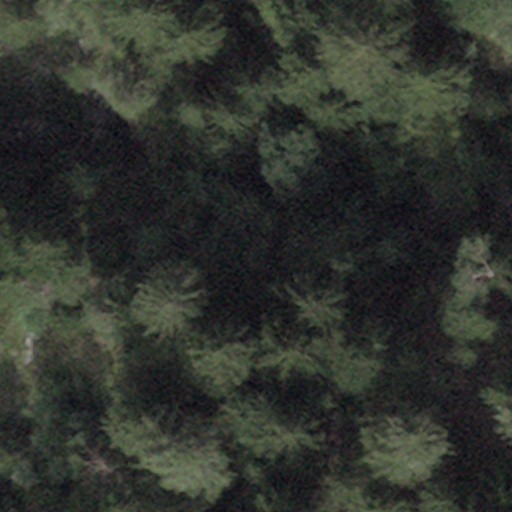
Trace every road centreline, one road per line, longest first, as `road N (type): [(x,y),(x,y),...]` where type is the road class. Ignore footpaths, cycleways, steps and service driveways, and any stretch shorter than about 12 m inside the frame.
road 1 (trunk): [(158,511),(154,290),(138,140),(109,0)]
road 2 (track): [(328,511),(323,429),(344,356),(379,298),(495,248),(511,222)]
road 3 (track): [(511,146),(432,0)]
